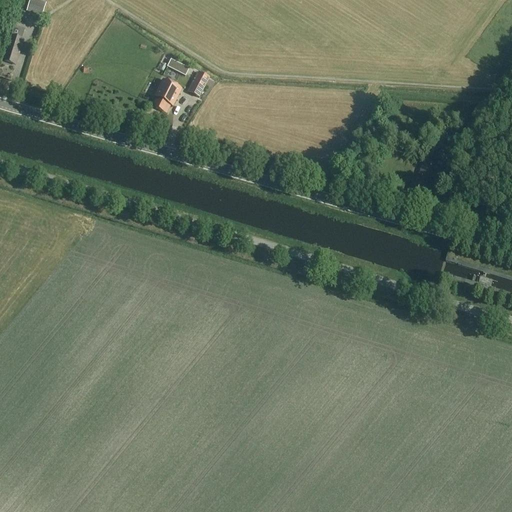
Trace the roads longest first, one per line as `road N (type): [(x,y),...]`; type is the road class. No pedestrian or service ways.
road 1 (unclassified): [(511,319),(0,165)]
road 2 (tertiary): [(511,253),(0,102)]
